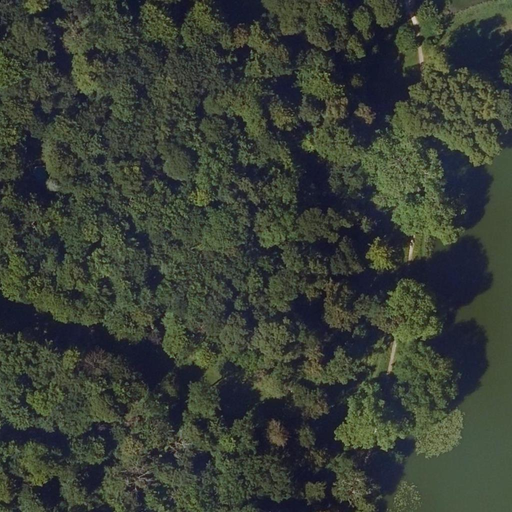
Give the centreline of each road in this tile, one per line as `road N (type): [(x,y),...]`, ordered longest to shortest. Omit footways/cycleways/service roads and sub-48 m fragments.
road 1 (track): [(365,0),(288,71),(207,113),(109,302),(81,337),(84,356),(68,398),(0,489)]
road 2 (track): [(432,0),(420,92),(423,163),(397,361),(358,470),(333,511)]
road 3 (track): [(207,113),(187,103),(123,125),(0,137)]
